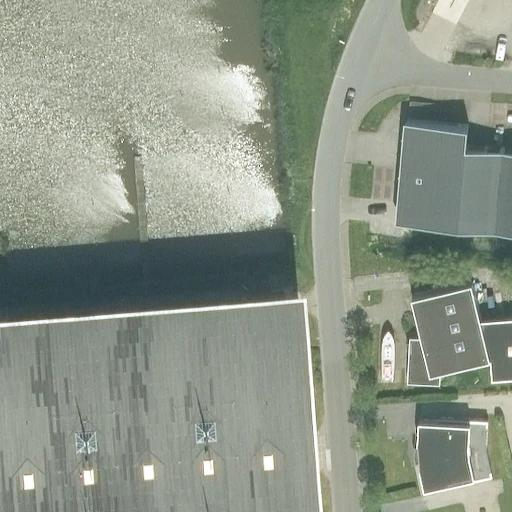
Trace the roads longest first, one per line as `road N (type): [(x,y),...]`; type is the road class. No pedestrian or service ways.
road 1 (tertiary): [(348,511),(327,187),(357,67)]
road 2 (unclassified): [(357,67),(511,82)]
